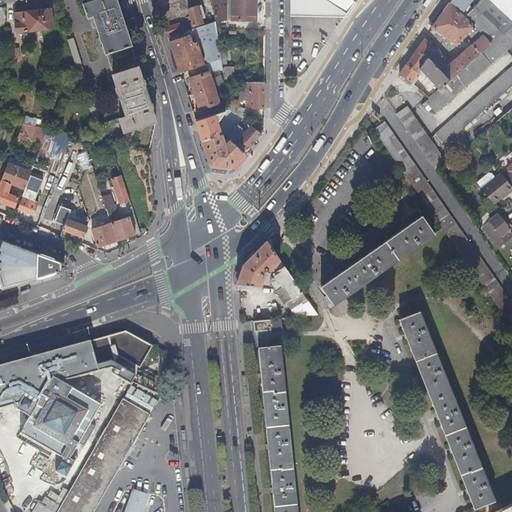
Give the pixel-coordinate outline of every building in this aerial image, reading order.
[(129,45),(114,0),(90,0),(76,5),(80,18),(91,15),(104,53),(129,45)] [(254,19),(254,0),(231,0),(232,19),(254,19)] [(289,0),(289,13),(345,14),(354,1),(353,0),(289,0)] [(449,0),(447,3),(460,14),(470,0),(449,0)] [(494,40),(511,24),(511,23),(487,0),(479,0),(463,17),(473,26),(481,33),(491,43),(494,40)] [(511,0),(487,0),(511,23),(511,0)] [(447,3),(431,26),(455,44),(462,38),(463,40),(465,38),(464,36),(473,26),(463,17),(460,14),(447,3)] [(205,16),(201,4),(187,8),(193,25),(202,22),(201,17),(205,16)] [(51,28),(48,10),(12,14),(15,33),(51,28)] [(188,34),(169,41),(179,72),(186,70),(192,68),(191,65),(202,61),(203,64),(205,64),(221,58),(216,26),(215,21),(209,23),(191,29),(192,33),(195,42),(191,43),(188,34)] [(179,23),(164,28),(167,35),(181,30),(179,23)] [(191,29),(167,36),(169,41),(188,34),(192,33),(191,29)] [(423,38),(405,64),(416,71),(426,57),(449,79),(454,75),(491,43),(481,33),(448,64),(423,38)] [(72,39),(66,40),(94,125),(100,123),(72,39)] [(504,52),(494,40),(491,43),(454,75),(465,88),(504,52)] [(19,62),(17,49),(9,50),(11,62),(19,62)] [(405,64),(398,73),(409,81),(414,74),(417,77),(422,71),(430,79),(419,89),(418,90),(427,99),(438,89),(449,79),(426,57),(416,71),(405,64)] [(192,68),(186,70),(194,93),(213,87),(205,64),(203,64),(192,68)] [(154,120),(136,65),(110,74),(124,115),(117,118),(122,131),(154,120)] [(233,81),(234,67),(224,67),(223,80),(233,81)] [(511,87),(511,67),(444,126),(454,138),(511,87)] [(414,74),(409,81),(419,89),(430,79),(422,71),(417,77),(414,74)] [(248,107),(264,108),(264,81),(241,81),(242,102),(248,102),(248,107)] [(213,87),(194,93),(202,118),(219,112),(221,111),(213,87)] [(438,89),(427,99),(423,102),(434,114),(449,101),(438,89)] [(234,113),(241,118),(245,108),(228,103),(228,109),(234,113)] [(433,169),(445,161),(407,107),(395,115),(433,169)] [(229,119),(234,113),(228,109),(221,111),(219,112),(229,119)] [(373,130),(509,324),(511,322),(511,305),(424,183),(382,123),(373,130)] [(45,158),(62,162),(69,135),(50,130),(50,131),(21,124),(16,141),(41,147),(43,139),(50,140),(45,158)] [(229,167),(243,152),(234,143),(230,139),(225,144),(224,143),(220,131),(216,132),(214,125),(198,130),(209,164),(229,167)] [(251,125),(246,130),(257,137),(261,133),(251,125)] [(246,130),(234,143),(243,152),(257,137),(246,130)] [(81,170),(91,167),(86,151),(75,155),(81,170)] [(511,151),(509,154),(511,158),(511,163),(506,168),(506,170),(501,174),(510,187),(511,185),(511,151)] [(7,163),(1,179),(9,183),(23,189),(29,173),(7,163)] [(507,194),(511,189),(510,187),(501,174),(496,178),(482,190),(492,204),(505,193),(507,194)] [(128,199),(120,175),(111,179),(119,202),(128,199)] [(1,179),(0,181),(0,202),(12,207),(16,197),(6,193),(9,183),(1,179)] [(23,190),(15,209),(32,215),(35,206),(31,204),(33,201),(30,199),(32,193),(23,190)] [(110,222),(115,239),(134,232),(128,216),(120,219),(114,204),(113,205),(109,193),(101,196),(110,222)] [(53,224),(81,234),(85,223),(82,222),(83,219),(71,215),(70,217),(65,216),(68,208),(60,205),(53,224)] [(495,250),(511,235),(508,230),(509,229),(496,214),(479,227),(495,250)] [(433,233),(421,215),(319,286),(331,304),(433,233)] [(96,245),(115,239),(110,222),(91,229),(96,245)] [(61,263),(2,240),(0,245),(0,287),(42,276),(60,271),(61,263)] [(243,262),(236,282),(259,285),(262,276),(275,263),(279,268),(273,272),(274,276),(271,277),(268,283),(283,303),(284,302),(296,316),(315,314),(272,250),(264,241),(243,262)] [(398,319),(473,509),(494,500),(418,310),(398,319)] [(267,318),(268,328),(280,327),(279,317),(267,318)] [(252,319),(253,329),(268,328),(267,318),(252,319)] [(154,320),(148,329),(164,339),(170,329),(154,320)] [(125,332),(0,366),(0,410),(22,405),(28,394),(41,402),(23,432),(66,459),(58,474),(66,478),(75,463),(72,460),(104,405),(76,389),(76,379),(94,373),(122,388),(134,366),(139,369),(152,346),(125,332)] [(256,349),(273,511),(295,511),(278,347),(256,349)] [(110,460),(139,409),(122,398),(97,440),(93,437),(81,457),(86,460),(56,511),(79,511),(82,507),(110,460)] [(92,511),(148,415),(139,409),(110,460),(82,507),(79,511),(92,511)] [(144,511),(150,496),(134,491),(126,511),(144,511)]
